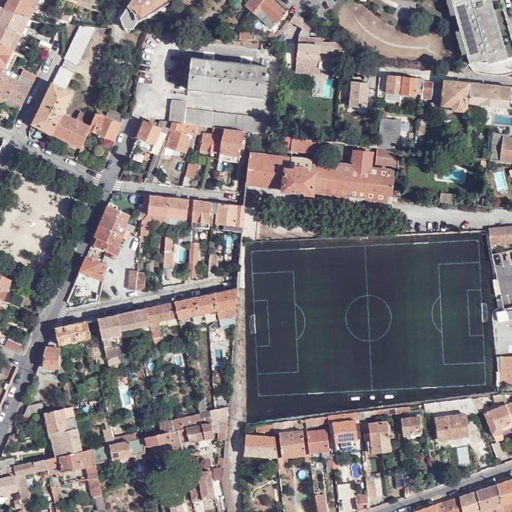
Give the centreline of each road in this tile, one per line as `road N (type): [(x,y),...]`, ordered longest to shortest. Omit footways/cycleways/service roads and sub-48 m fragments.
road 1 (unknown): [(239,200),(511,218)]
road 2 (residential): [(233,280),(47,319)]
road 3 (residential): [(105,185),(47,319)]
road 4 (residential): [(380,511),(511,467)]
road 5 (residential): [(105,185),(239,200)]
